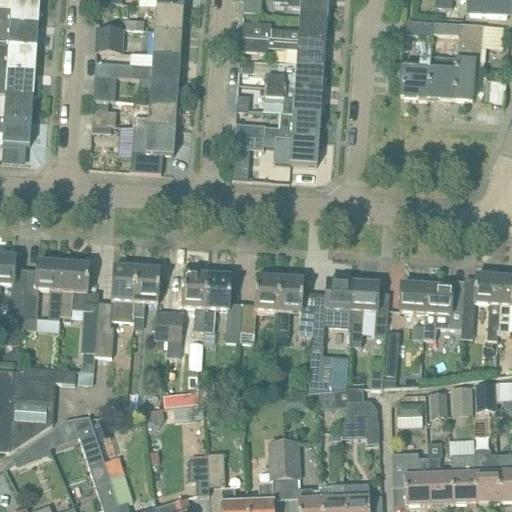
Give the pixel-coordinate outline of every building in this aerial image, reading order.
[(0,23),(38,26),(39,17),(44,17),(45,1),(40,1),(29,0),(11,0),(11,12),(0,11),(0,23)] [(156,0),(156,10),(184,12),(184,0),(156,0)] [(301,10),(300,19),(327,21),(328,0),(273,0),(273,5),(288,6),(288,9),(301,10)] [(452,0),(434,0),(435,9),(452,10),(452,0)] [(507,21),(508,0),(480,0),(479,0),(468,0),(467,18),(507,21)] [(182,36),(184,12),(156,10),(154,34),(182,36)] [(243,25),(242,40),(286,43),(325,46),(327,21),(300,19),(299,35),(271,33),(271,28),(243,25)] [(0,23),(0,46),(37,50),(38,26),(0,23)] [(143,34),(144,24),(126,23),(126,33),(143,34)] [(433,40),(433,37),(434,26),(406,24),(405,38),(406,38),(405,54),(408,55),(410,38),(433,40)] [(459,27),(434,26),(433,37),(458,39),(459,27)] [(482,29),(459,27),(458,39),(456,62),(453,102),(472,104),(474,73),(479,74),(482,29)] [(123,57),(124,33),(96,32),(95,55),(123,57)] [(154,34),(152,58),(180,60),(182,36),(154,34)] [(324,70),(325,46),(286,43),(242,40),(240,55),(268,57),(269,52),(297,54),(296,68),(324,70)] [(0,72),(35,75),(37,50),(0,46),(0,72)] [(96,66),(95,79),(116,81),(139,82),(179,84),(180,60),(152,58),(151,70),(96,66)] [(427,100),(453,102),(456,62),(431,60),(430,72),(429,72),(427,100)] [(264,91),(322,95),(324,70),(296,68),(279,67),(255,66),(241,65),(241,76),(254,77),(265,78),(264,91)] [(400,99),(427,100),(429,72),(404,70),(402,97),(401,97),(400,99)] [(0,96),(6,97),(33,99),(37,99),(38,84),(34,83),(35,75),(0,72),(0,96)] [(95,79),(93,103),(115,105),(116,81),(95,79)] [(149,108),(177,110),(179,84),(139,82),(139,92),(151,93),(149,108)] [(484,82),(483,106),(501,107),(502,93),(505,93),(505,83),(484,82)] [(283,108),(283,116),(293,117),(320,119),(322,95),(264,91),(263,106),(283,108)] [(4,122),(31,124),(33,99),(6,97),(4,122)] [(247,115),(248,102),(237,101),(236,114),(247,115)] [(114,115),(114,110),(134,111),(135,106),(115,105),(93,103),(92,128),(117,129),(117,116),(114,115)] [(133,121),(133,130),(175,133),(177,110),(149,108),(148,122),(133,121)] [(320,119),(293,117),(291,142),(319,144),(319,135),(320,119)] [(0,121),(0,134),(3,134),(2,147),(30,149),(31,124),(4,122),(0,121)] [(235,137),(235,138),(263,140),(276,141),(279,141),(280,131),(264,130),(264,129),(236,127),(235,137)] [(95,128),(95,135),(111,136),(111,129),(95,128)] [(133,130),(133,131),(130,176),(159,178),(161,178),(162,158),(173,159),(175,133),(133,130)] [(235,138),(234,152),(263,154),(264,149),(275,150),(274,166),(289,167),(317,169),(318,152),(319,144),(291,142),(279,141),(276,141),(263,140),(235,138)] [(15,260),(0,259),(0,293),(0,288),(13,289),(15,260)] [(59,324),(63,266),(38,264),(37,284),(36,292),(50,293),(48,324),(59,324)] [(71,313),(84,314),(81,356),(82,357),(81,375),(93,376),(94,360),(98,306),(86,305),(87,293),(89,267),(63,266),(59,324),(60,324),(60,320),(71,320),(71,313)] [(134,320),(137,271),(113,269),(111,307),(98,306),(94,360),(111,361),(113,331),(109,331),(110,323),(134,325),(134,320)] [(137,271),(134,320),(144,321),(145,305),(158,306),(160,272),(137,271)] [(204,336),(208,277),(185,276),(182,310),(195,311),(193,335),(204,336)] [(226,334),(240,335),(242,308),(230,307),(232,279),(208,277),(204,336),(214,336),(215,313),(228,314),(226,334)] [(242,308),(240,335),(240,345),(253,346),(254,318),(279,319),(282,280),(256,278),(254,308),(242,308)] [(498,338),(502,280),(476,278),(474,306),(489,307),(487,344),(498,345),(498,338)] [(305,281),(282,280),(279,319),(277,346),(287,347),(288,336),(290,316),(301,317),(299,339),(312,340),(313,325),(315,296),(304,295),(305,281)] [(511,280),(502,280),(498,338),(509,338),(511,309),(511,308),(511,280)] [(312,340),(311,348),(324,348),(325,326),(350,328),(353,285),(328,284),(327,298),(315,296),(313,325),(312,340)] [(363,314),(377,315),(379,287),(353,285),(350,328),(349,340),(349,346),(361,347),(363,314)] [(399,315),(424,317),(427,288),(401,286),(399,315)] [(425,317),(424,329),(423,343),(435,344),(436,331),(461,333),(462,310),(451,310),(452,290),(427,288),(424,317),(425,317)] [(22,334),(24,298),(10,298),(8,333),(22,334)] [(38,299),(24,298),(22,334),(36,334),(38,299)] [(461,333),(461,341),(472,342),(474,306),(463,305),(463,307),(462,310),(461,333)] [(157,349),(166,350),(169,316),(157,315),(155,344),(157,344),(157,349)] [(181,345),(183,317),(170,316),(168,344),(181,345)] [(383,383),(395,384),(398,339),(386,338),(384,374),(383,383)] [(19,351),(14,351),(4,359),(3,366),(18,367),(19,351)] [(52,426),(53,403),(54,386),(75,388),(76,375),(25,371),(24,375),(0,373),(0,453),(9,454),(52,426)] [(371,373),(370,391),(383,392),(383,383),(384,374),(371,373)] [(94,376),(93,376),(81,375),(79,375),(78,387),(93,388),(94,376)] [(494,388),(494,415),(495,418),(502,417),(502,405),(511,405),(511,407),(511,384),(493,386),(494,388)] [(476,416),(494,415),(494,388),(475,389),(476,416)] [(213,390),(201,392),(202,403),(215,401),(213,390)] [(342,426),(342,442),(342,450),(351,449),(351,439),(354,439),(354,428),(377,427),(377,413),(370,405),(363,405),(363,392),(361,392),(347,391),(347,394),(347,404),(346,404),(347,423),(342,426)] [(471,391),(451,391),(452,419),(472,419),(471,391)] [(347,404),(347,394),(334,395),(320,396),(319,412),(340,411),(340,422),(337,422),(338,442),(342,442),(342,426),(347,423),(346,404),(347,404)] [(198,396),(183,398),(184,409),(199,408),(198,396)] [(306,396),(280,399),(282,414),(307,411),(306,396)] [(445,397),(430,398),(431,421),(447,420),(445,397)] [(424,421),(424,406),(396,407),(396,422),(424,421)] [(203,408),(187,410),(187,423),(204,421),(203,408)] [(164,416),(146,418),(148,436),(156,435),(165,423),(164,416)] [(104,419),(91,420),(96,438),(110,436),(104,419)] [(119,511),(119,510),(109,483),(89,421),(72,423),(73,426),(101,511),(119,511)] [(296,436),(283,437),(284,446),(286,483),(300,483),(298,445),(297,445),(296,436)] [(45,444),(33,450),(39,464),(51,459),(45,444)] [(284,446),(268,446),(270,484),(273,484),(286,483),(284,446)] [(500,505),(498,474),(491,474),(490,453),(474,454),(474,458),(476,506),(500,505)] [(427,477),(427,476),(419,477),(418,456),(391,457),(393,492),(405,491),(405,508),(429,507),(428,477),(427,477)] [(207,458),(209,490),(225,489),(224,457),(207,458)] [(508,473),(498,474),(500,505),(511,504),(511,457),(507,458),(508,473)] [(209,499),(209,490),(207,458),(191,459),(192,464),(188,464),(188,486),(196,486),(197,500),(209,499)] [(452,475),(450,476),(451,476),(453,507),(476,506),(474,458),(451,459),(452,475)] [(428,477),(429,507),(453,507),(451,476),(450,476),(440,476),(440,461),(428,462),(428,476),(427,476),(427,477),(428,477)] [(109,483),(119,510),(132,505),(123,478),(109,483)] [(247,505),(247,511),(274,511),(274,504),(273,504),(273,487),(259,488),(259,504),(247,505)] [(369,511),(369,487),(344,488),(345,511),(369,511)] [(322,511),(345,511),(344,488),(332,489),(333,501),(322,501),(322,511)] [(298,511),(322,511),(322,501),(312,502),(312,491),(298,492),(298,511)] [(247,511),(247,505),(234,505),(234,493),(223,493),(223,506),(222,506),(222,511),(247,511)] [(189,511),(187,503),(157,511),(156,511),(189,511)]
